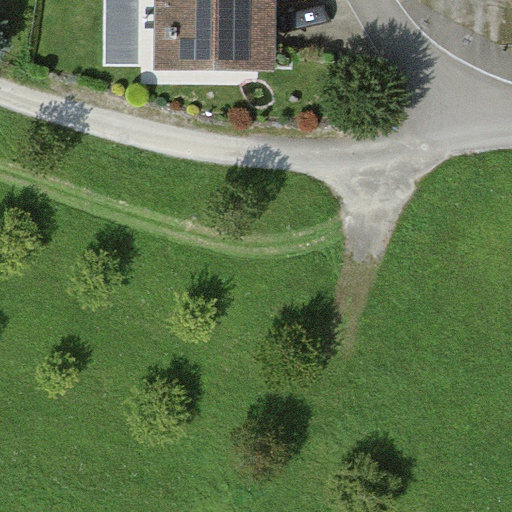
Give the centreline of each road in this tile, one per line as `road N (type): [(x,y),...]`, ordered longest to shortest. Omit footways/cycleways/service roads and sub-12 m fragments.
road 1 (track): [(492,112),(418,147),(258,155),(0,77)]
road 2 (residential): [(511,116),(492,112),(422,66),(371,0)]
